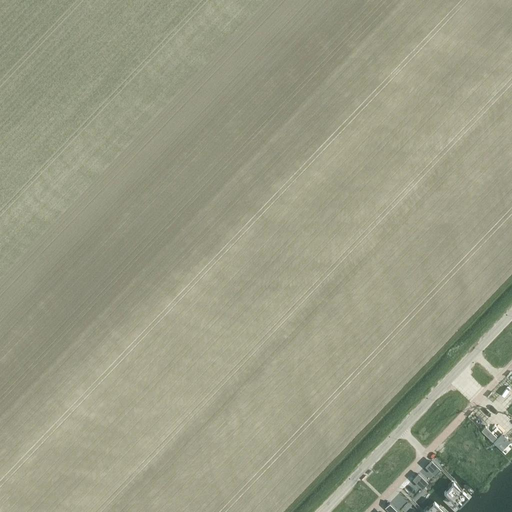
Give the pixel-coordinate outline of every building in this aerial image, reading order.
[(451,473),(434,491),(455,511),(472,494),(451,473)] [(418,474),(413,478),(418,483),(422,478),(418,474)] [(422,478),(418,483),(423,488),(427,483),(422,478)] [(434,491),(418,507),(423,511),(454,511),(455,511),(434,491)] [(390,503),(385,508),(389,511),(394,507),(390,503)]
